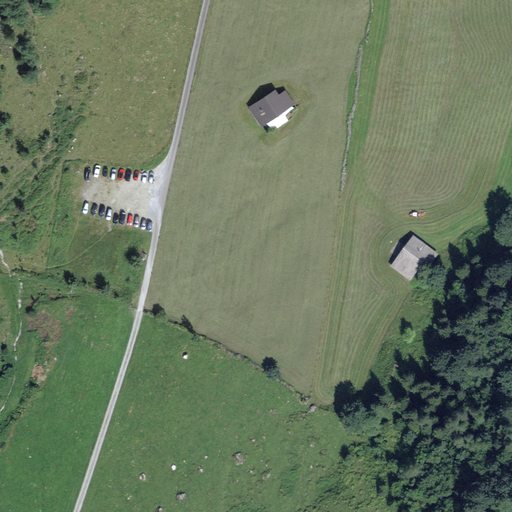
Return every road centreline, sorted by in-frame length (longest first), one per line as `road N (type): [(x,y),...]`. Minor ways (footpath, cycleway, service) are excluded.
road 1 (unclassified): [(206,0),(139,309)]
road 2 (track): [(76,511),(139,309)]
